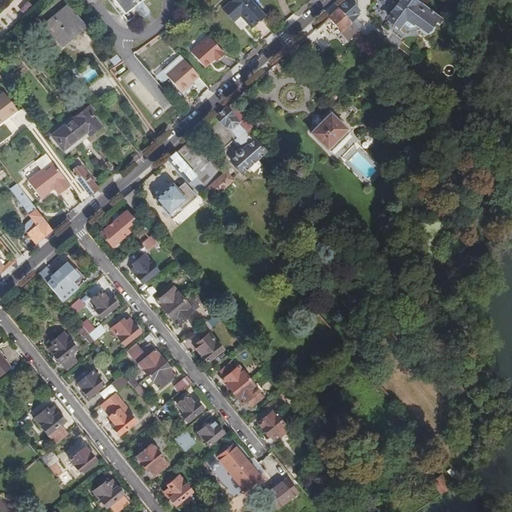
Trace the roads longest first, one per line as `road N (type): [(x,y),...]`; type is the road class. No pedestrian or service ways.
road 1 (residential): [(326,0),(74,225)]
road 2 (residential): [(74,225),(263,452)]
road 3 (residential): [(0,314),(160,511)]
